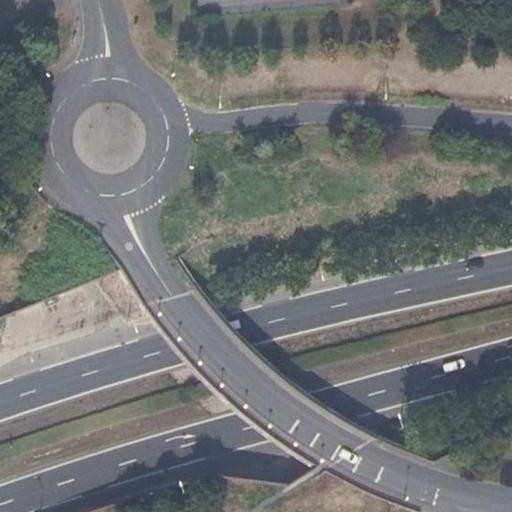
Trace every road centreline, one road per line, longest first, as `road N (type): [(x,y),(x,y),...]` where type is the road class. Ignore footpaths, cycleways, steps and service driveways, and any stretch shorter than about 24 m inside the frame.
road 1 (trunk): [(0,503),(511,356)]
road 2 (trunk): [(511,267),(276,320),(0,403)]
road 3 (unclassified): [(132,198),(168,289),(225,357),(297,417),(390,470),(466,501)]
road 4 (unclassified): [(120,85),(83,96),(61,129),(60,148),(65,167),(93,195),(132,198)]
road 5 (unclassified): [(132,198),(162,178),(175,143),(164,109),(120,85)]
